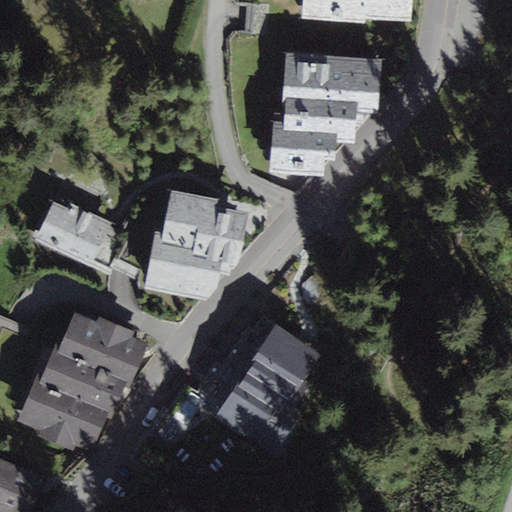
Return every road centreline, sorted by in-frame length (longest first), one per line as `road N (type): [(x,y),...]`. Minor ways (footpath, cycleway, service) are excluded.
road 1 (residential): [(314,215),(183,349),(109,466),(67,511)]
road 2 (residential): [(314,215),(232,180),(215,91),(216,0)]
road 3 (residential): [(437,0),(430,49),(314,215)]
